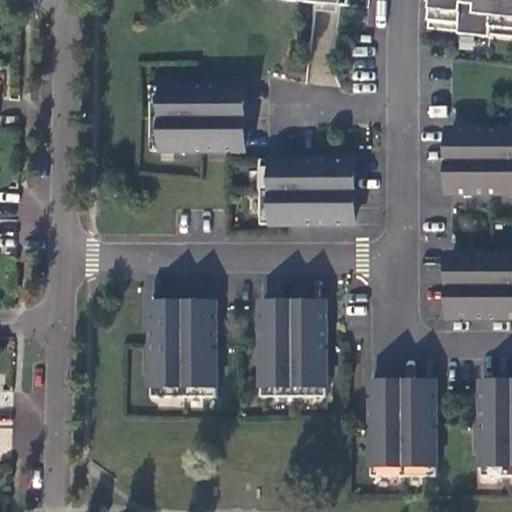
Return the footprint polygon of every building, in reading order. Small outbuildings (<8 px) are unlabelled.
[(511,0),(432,0),(431,22),(461,25),(460,35),(490,37),(491,28),(511,29),(511,0)] [(511,29),(491,28),(490,37),(511,39),(511,29)] [(152,86),(153,152),(245,152),(245,85),(152,86)] [(511,195),(511,128),(451,128),(451,195),(511,195)] [(263,159),(263,226),(355,226),(355,159),(263,159)] [(511,253),(451,253),(451,320),(511,320),(511,253)] [(151,305),(151,397),(218,397),(218,304),(151,305)] [(328,304),(261,304),(261,397),(328,397),(328,304)] [(438,383),(371,384),(371,476),(438,476),(438,383)] [(511,383),(481,383),(481,476),(511,475),(511,383)]
